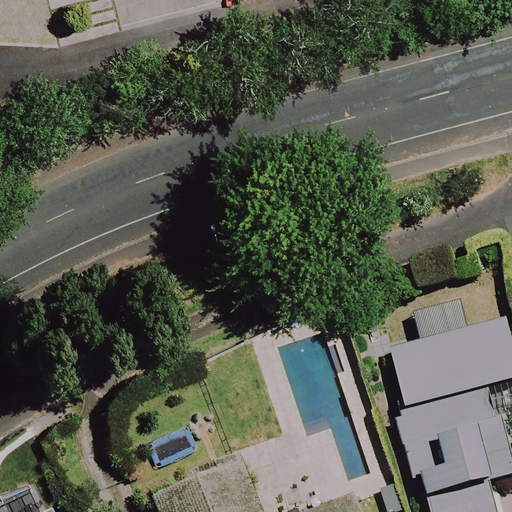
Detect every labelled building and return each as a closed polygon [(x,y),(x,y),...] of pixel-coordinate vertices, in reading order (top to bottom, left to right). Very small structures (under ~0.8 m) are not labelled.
[(398,421),(486,395),(511,386),(511,373),(497,324),(380,360),(398,421)] [(418,509),(484,489),(511,480),(511,479),(486,395),(398,421),(400,427),(393,429),(418,509)] [(319,511),(255,511),(237,464),(148,498),(153,511),(351,511),(348,501),(319,511)] [(0,493),(0,511),(47,511),(34,479),(0,493)] [(491,511),(484,489),(418,509),(418,511),(491,511)]
